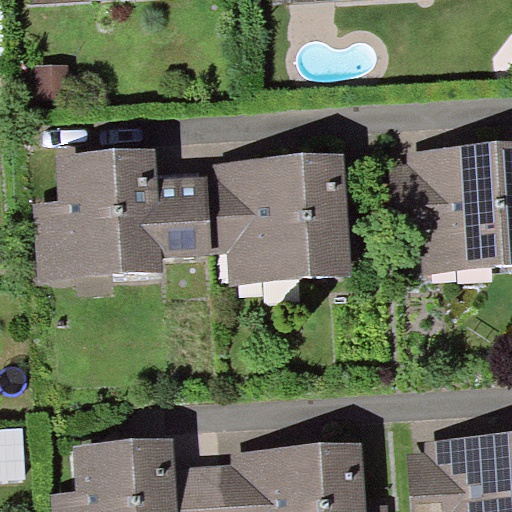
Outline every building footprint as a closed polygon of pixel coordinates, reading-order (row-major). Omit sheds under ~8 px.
[(70,100),(68,64),(39,65),(40,101),(70,100)] [(511,268),(511,150),(494,151),(411,155),(412,184),(398,184),(401,248),(416,248),(417,273),(511,268)] [(212,258),(209,182),(156,185),(155,155),(112,157),(57,159),(59,207),(35,208),(38,286),(165,280),(164,260),(212,258)] [(348,281),(342,164),(301,166),(220,170),(224,256),(232,255),(233,287),(348,281)] [(22,240),(0,240),(0,269),(22,269),(22,240)] [(0,481),(33,479),(30,428),(0,429),(0,481)] [(511,511),(511,440),(439,444),(440,460),(414,461),(416,511),(511,511)] [(365,511),(362,446),(318,449),(234,453),(235,471),(179,474),(180,511),(365,511)] [(180,511),(179,474),(177,449),(130,452),(75,455),(78,496),(54,497),(55,511),(180,511)]
